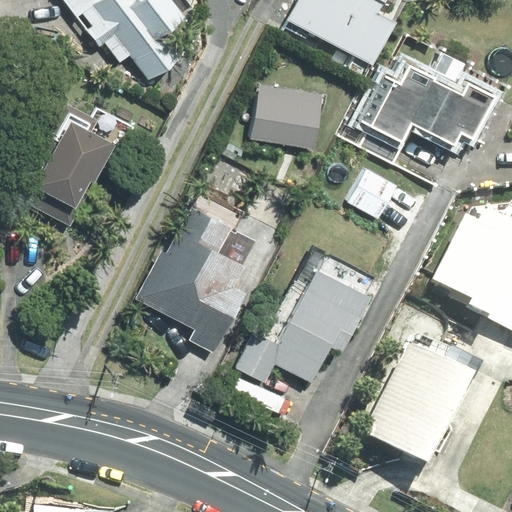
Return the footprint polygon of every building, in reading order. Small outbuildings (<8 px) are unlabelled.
[(61,0),(95,45),(101,41),(116,61),(125,53),(144,79),(178,53),(158,27),(178,12),(169,0),(61,0)] [(373,7),(377,0),(293,0),(284,16),(368,60),(392,17),(373,7)] [(364,123),(354,143),(388,160),(398,140),(393,137),(403,117),(447,139),(452,127),(463,133),(486,89),(460,76),(453,89),(425,74),(426,71),(402,59),(392,77),(378,70),(354,118),(364,123)] [(318,92),(256,82),(247,136),(309,146),(318,92)] [(12,194),(68,224),(112,141),(87,128),(94,115),(62,99),(12,194)] [(374,216),(393,182),(364,166),(345,199),(374,216)] [(212,349),(243,288),(231,282),(242,260),(215,247),(227,222),(187,202),(163,249),(158,247),(133,295),(193,326),(188,336),(212,349)] [(368,292),(313,265),(276,340),(251,328),(232,364),(263,380),(272,362),(309,380),(327,343),(339,349),(368,292)] [(461,303),(430,287),(382,378),(438,407),(431,422),(476,446),(496,406),(511,414),(511,365),(503,383),(437,348),(461,303)]
